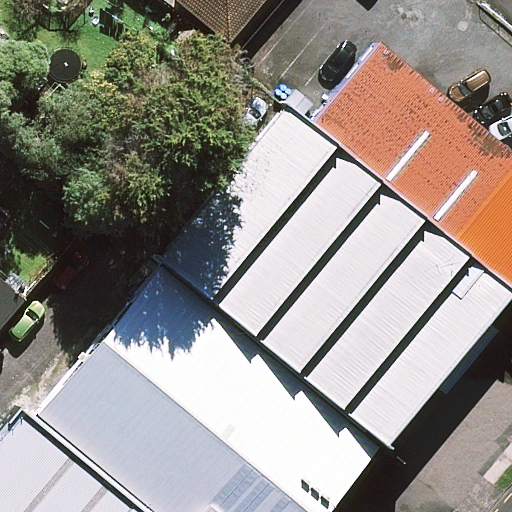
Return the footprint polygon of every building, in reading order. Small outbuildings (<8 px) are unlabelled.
[(260,0),(171,0),(226,43),(260,0)] [(511,153),(380,45),(312,126),(511,291),(511,153)] [(291,108),(163,261),(383,444),(511,291),(312,126),(291,108)] [(0,186),(19,163),(0,146),(0,186)] [(151,511),(325,511),(383,444),(163,261),(34,414),(151,511)] [(0,323),(21,299),(0,280),(0,323)] [(151,511),(34,414),(23,405),(0,431),(0,511),(151,511)]
